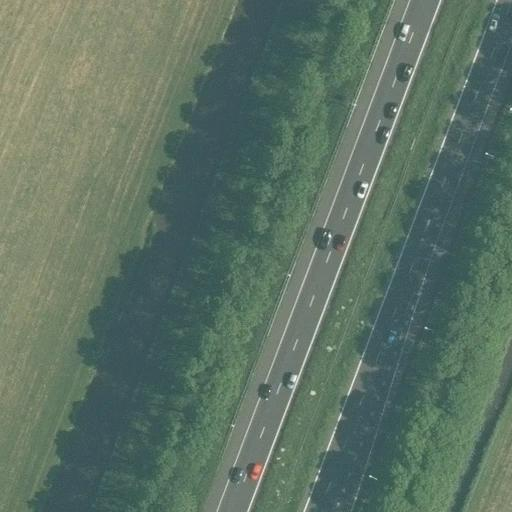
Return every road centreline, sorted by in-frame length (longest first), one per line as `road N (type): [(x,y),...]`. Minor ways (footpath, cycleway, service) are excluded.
road 1 (motorway): [(425,0),(232,511)]
road 2 (motorway): [(320,511),(511,4)]
